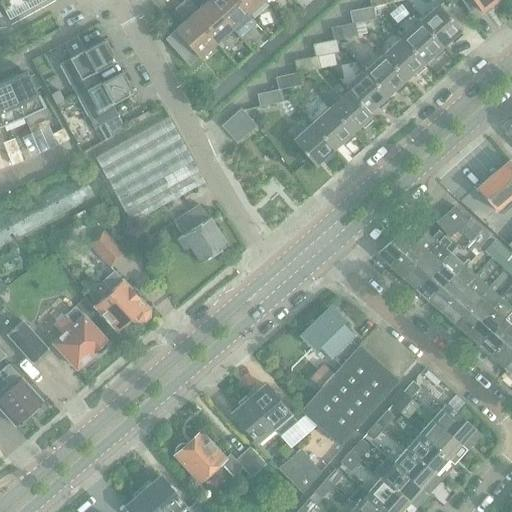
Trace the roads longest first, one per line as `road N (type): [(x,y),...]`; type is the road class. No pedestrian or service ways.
road 1 (secondary): [(274,268),(0,507)]
road 2 (secondary): [(27,511),(292,288)]
road 3 (residential): [(274,268),(122,0)]
road 4 (secondary): [(511,57),(311,232)]
road 5 (residential): [(511,423),(332,255)]
road 6 (secondary): [(332,255),(511,90)]
